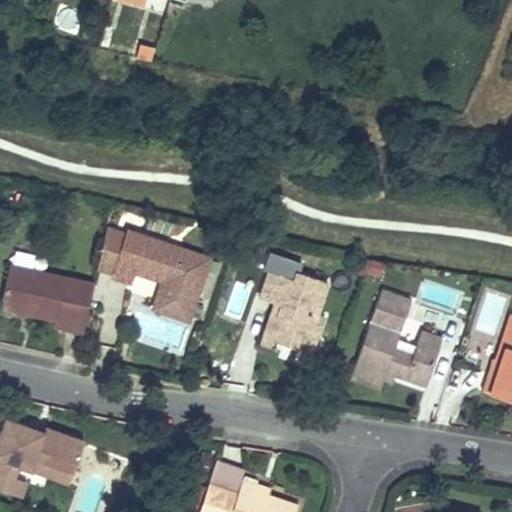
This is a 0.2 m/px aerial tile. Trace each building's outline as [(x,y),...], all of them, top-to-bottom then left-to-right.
[(125,235),(106,228),(105,235),(123,241),(125,235)] [(129,283),(133,272),(155,279),(157,273),(163,276),(161,282),(152,309),(187,321),(208,259),(127,230),(125,235),(123,241),(105,235),(97,268),(113,273),(111,276),(129,283)] [(54,325),(83,331),(94,283),(8,264),(0,303),(0,307),(55,319),(54,325)] [(309,333),(317,336),(323,316),(316,313),(327,281),(298,271),(295,279),(270,270),(261,296),(281,303),(278,313),(273,312),(261,344),(272,348),(274,339),(277,332),(285,335),(283,342),(304,349),(309,333)] [(157,273),(155,279),(161,282),(163,276),(157,273)] [(394,349),(410,301),(380,291),(350,378),(380,388),(384,378),(392,381),(394,374),(426,384),(439,345),(418,338),(412,355),(394,349)] [(490,393),(511,400),(511,313),(511,314),(496,360),(501,361),(490,393)] [(274,339),(283,342),(285,335),(277,332),(274,339)] [(420,332),(418,338),(439,345),(441,339),(420,332)] [(309,333),(304,349),(311,352),(317,336),(309,333)] [(483,391),(490,393),(501,361),(496,360),(494,359),(483,391)] [(35,457),(73,470),(84,440),(44,426),(42,431),(29,427),(5,419),(0,434),(0,489),(9,493),(14,477),(18,465),(30,469),(35,457)] [(29,427),(42,431),(44,426),(30,422),(29,427)] [(174,436),(160,435),(159,445),(173,447),(174,436)] [(35,457),(30,469),(69,483),(73,470),(35,457)] [(26,481),(14,477),(9,493),(21,497),(26,481)] [(242,479),(239,487),(268,495),(270,488),(242,479)] [(208,485),(198,511),(296,511),(299,506),(239,487),(236,494),(208,485)] [(114,499),(127,503),(131,492),(118,487),(114,499)]
